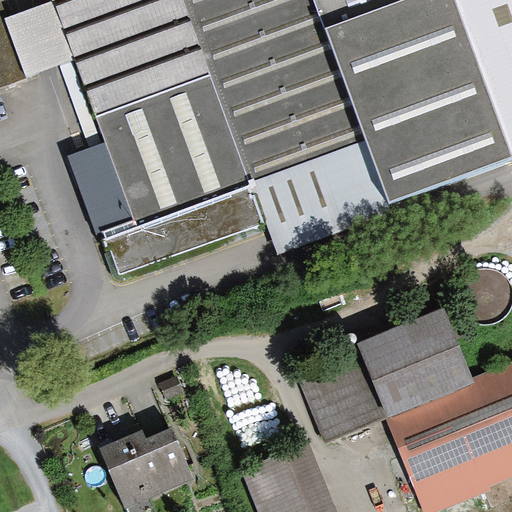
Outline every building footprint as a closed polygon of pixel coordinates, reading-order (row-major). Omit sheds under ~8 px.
[(511,166),(450,0),(55,0),(78,64),(107,147),(93,152),(77,158),(121,278),(268,229),(276,256),(511,166)] [(93,152),(107,147),(78,64),(64,69),(93,152)] [(511,467),(511,369),(468,389),(442,330),(309,386),(330,434),(387,410),(427,503),(511,467)] [(182,398),(180,383),(163,384),(164,399),(182,398)] [(141,440),(106,454),(127,506),(187,482),(170,440),(145,450),(141,440)] [(326,511),(307,458),(246,480),(256,511),(326,511)]
